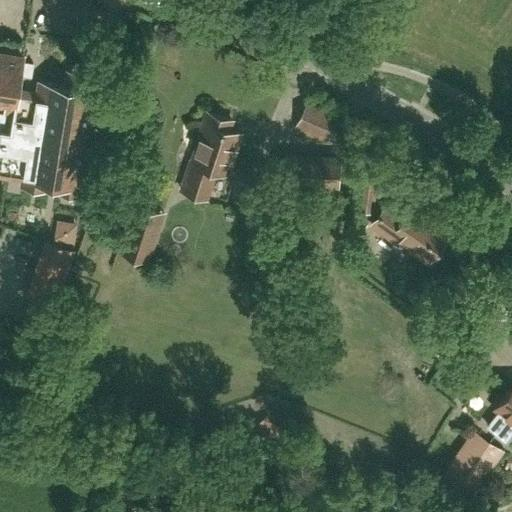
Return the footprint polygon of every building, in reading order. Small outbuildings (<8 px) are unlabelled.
[(0,168),(25,172),(25,174),(50,178),(64,181),(63,189),(86,193),(90,167),(84,166),(93,109),(100,110),(106,76),(68,70),(68,71),(71,71),(68,84),(41,80),(39,92),(19,88),(24,56),(0,52),(0,168)] [(326,140),(340,111),(309,98),(294,127),(326,140)] [(192,158),(190,157),(181,187),(207,195),(216,167),(228,171),(231,161),(233,162),(237,150),(235,149),(241,131),(229,127),(232,118),(206,110),(200,127),(202,128),(192,158)] [(344,190),(344,169),(288,168),(288,190),(344,190)] [(55,190),(56,181),(37,177),(36,186),(55,190)] [(377,210),(378,178),(361,177),(360,209),(377,210)] [(429,259),(450,229),(411,202),(404,212),(386,200),(371,221),(389,234),(394,227),(405,235),(402,240),(429,259)] [(149,256),(158,228),(128,218),(119,246),(149,256)] [(314,247),(315,222),(279,221),(279,245),(314,247)] [(44,238),(30,278),(47,284),(45,292),(58,297),(61,288),(63,288),(76,249),(44,238)] [(452,298),(462,280),(448,270),(437,286),(452,298)] [(452,365),(466,376),(478,361),(464,350),(452,365)] [(511,431),(511,385),(495,407),(498,410),(487,424),(506,440),(511,431)] [(476,495),(508,449),(476,427),(445,473),(476,495)]
